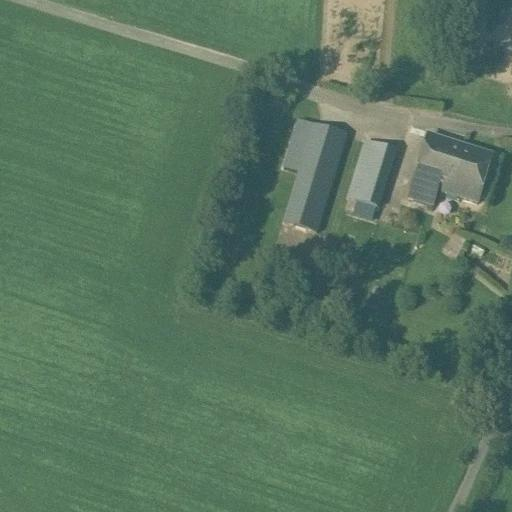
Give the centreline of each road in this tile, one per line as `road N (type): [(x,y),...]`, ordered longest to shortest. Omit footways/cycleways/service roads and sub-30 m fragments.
road 1 (unclassified): [(511,133),(431,121),(31,0)]
road 2 (residential): [(455,511),(511,390)]
